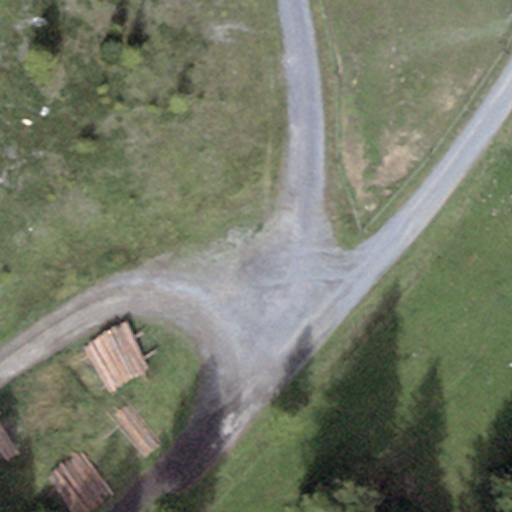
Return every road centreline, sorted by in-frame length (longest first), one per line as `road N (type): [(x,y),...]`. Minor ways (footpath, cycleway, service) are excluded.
road 1 (track): [(132,511),(423,206),(511,83)]
road 2 (track): [(317,323),(140,297),(72,318),(0,368)]
road 3 (track): [(317,323),(290,0)]
